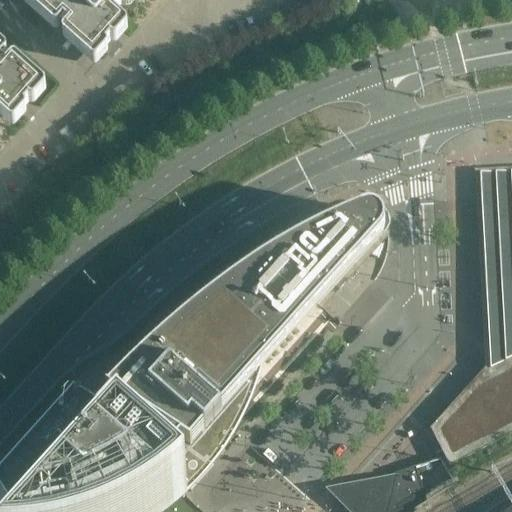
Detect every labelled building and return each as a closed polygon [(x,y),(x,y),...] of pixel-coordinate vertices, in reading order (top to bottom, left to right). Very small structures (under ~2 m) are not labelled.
[(23,0),(23,1),(23,2),(23,3),(24,4),(24,5),(52,29),(53,30),(54,30),(55,30),(56,30),(57,30),(57,29),(58,29),(63,23),(69,28),(63,34),(63,35),(62,36),(63,38),(64,39),(92,64),(93,65),(94,65),(95,65),(96,65),(96,64),(97,64),(107,53),(107,52),(108,51),(108,50),(108,49),(107,48),(106,47),(111,41),(111,42),(112,42),(113,43),(115,43),(115,42),(116,42),(117,41),(127,31),(127,30),(127,29),(128,28),(127,27),(127,26),(126,25),(116,16),(115,15),(115,14),(115,12),(115,11),(116,10),(122,3),(125,4),(128,4),(130,4),(132,3),(133,1),(132,0),(23,0)] [(0,116),(10,125),(11,126),(12,126),(13,126),(15,126),(15,125),(25,114),(26,113),(26,112),(26,111),(26,110),(25,109),(25,108),(24,108),(29,102),(30,104),(31,104),(32,104),(34,104),(34,103),(35,103),(45,92),(45,91),(45,90),(46,89),(45,88),(45,87),(44,86),(16,62),(16,61),(15,61),(14,61),(13,61),(12,61),(11,61),(11,62),(6,68),(0,63),(5,57),(6,57),(6,56),(6,55),(6,54),(6,53),(6,52),(5,52),(5,51),(0,47),(0,116)] [(430,431),(448,466),(511,431),(511,168),(474,171),(484,370),(430,431)] [(168,511),(187,497),(163,476),(189,449),(180,443),(196,426),(205,433),(221,416),(222,416),(319,308),(301,292),(380,204),(378,202),(364,207),(366,213),(364,213),(328,228),(301,241),(276,255),(242,277),(210,301),(179,325),(143,358),(108,393),(106,392),(106,393),(111,397),(95,415),(90,410),(89,411),(90,412),(0,511),(168,511)] [(397,477),(370,480),(321,489),(346,511),(418,511),(416,509),(426,502),(425,497),(452,480),(444,468),(439,461),(441,459),(395,475),(397,477)]
